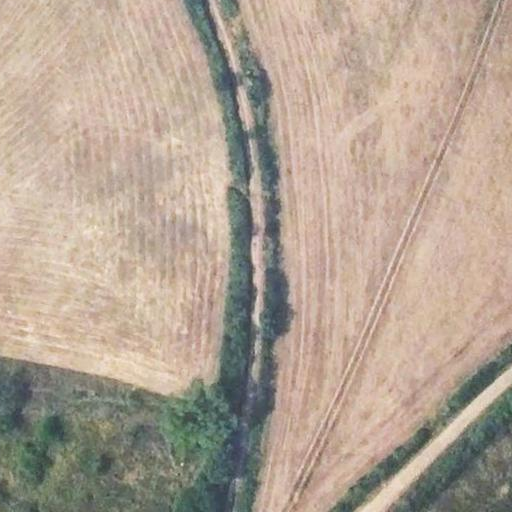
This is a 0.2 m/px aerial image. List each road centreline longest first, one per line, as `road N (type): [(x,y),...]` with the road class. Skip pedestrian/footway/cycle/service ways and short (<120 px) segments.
road 1 (track): [(230,511),(252,354),(256,244),(249,149),(207,0)]
road 2 (track): [(370,511),(511,378)]
